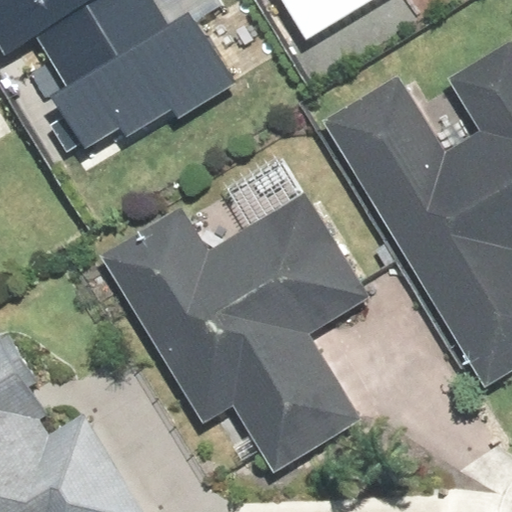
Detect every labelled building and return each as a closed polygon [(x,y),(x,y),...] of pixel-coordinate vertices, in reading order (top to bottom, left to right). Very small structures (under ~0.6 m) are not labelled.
[(0,0),(0,48),(7,59),(28,45),(59,93),(52,97),(84,148),(112,131),(120,143),(169,112),(174,121),(233,83),(194,21),(213,9),(207,0),(0,0)] [(282,0),(306,39),(370,0),(282,0)] [(418,79),(347,122),(507,387),(511,383),(511,56),(468,83),(496,132),(463,154),(418,79)] [(208,208),(123,256),(220,426),(251,407),(288,471),(376,421),(326,336),(390,299),(331,197),(234,253),(208,208)] [(82,430),(23,330),(0,343),(0,511),(162,511),(104,417),(82,430)]
